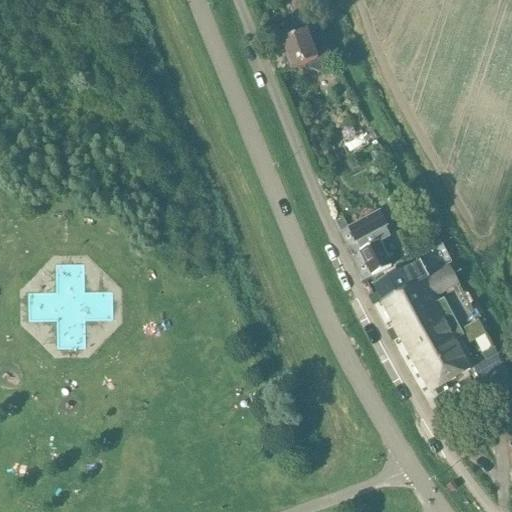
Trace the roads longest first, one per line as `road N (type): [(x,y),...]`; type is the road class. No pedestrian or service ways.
road 1 (residential): [(491,511),(379,336),(235,0)]
road 2 (tertiary): [(443,511),(360,386),(323,312),(195,0)]
